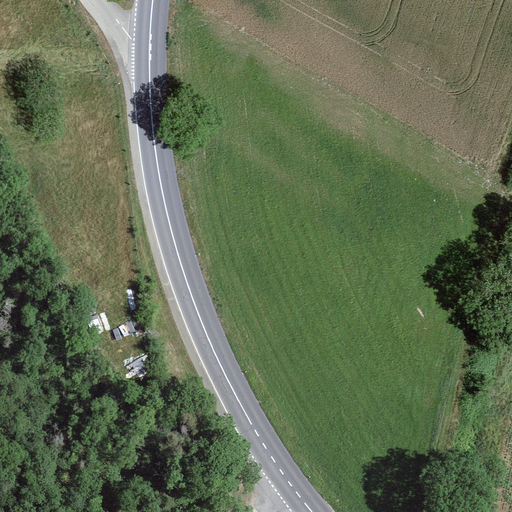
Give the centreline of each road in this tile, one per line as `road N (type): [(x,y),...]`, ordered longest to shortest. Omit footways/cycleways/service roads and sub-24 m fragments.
road 1 (primary): [(153,0),(152,127),(184,277),(236,397),(312,511)]
road 2 (track): [(511,227),(458,511)]
